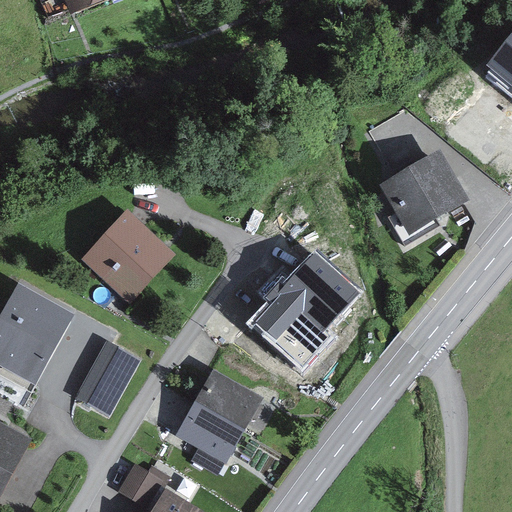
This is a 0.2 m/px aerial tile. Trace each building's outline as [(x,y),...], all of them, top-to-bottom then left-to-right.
[(68,0),(73,10),(97,0),(68,0)] [(511,36),(490,63),(511,81),(511,36)] [(438,161),(380,194),(409,243),(466,210),(438,161)] [(129,218),(86,265),(133,309),(177,262),(129,218)] [(292,367),(357,301),(315,260),(250,325),(292,367)] [(0,371),(37,391),(72,326),(15,295),(0,323),(0,371)] [(141,360),(106,341),(74,398),(109,417),(141,360)] [(258,400),(216,376),(199,406),(241,430),(258,400)] [(241,430),(199,406),(182,435),(225,459),(241,430)] [(0,431),(0,489),(24,444),(0,431)] [(157,511),(195,511),(168,496),(157,511)]
